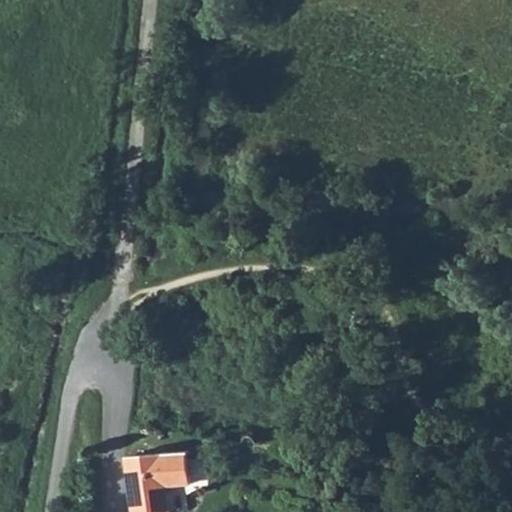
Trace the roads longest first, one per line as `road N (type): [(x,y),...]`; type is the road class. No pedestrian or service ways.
road 1 (track): [(511,447),(446,428),(417,406),(385,320),(336,276),(231,272),(120,306)]
road 2 (track): [(122,287),(152,0)]
road 3 (residential): [(118,338),(93,346),(75,375),(52,511)]
road 4 (residential): [(118,511),(118,338)]
